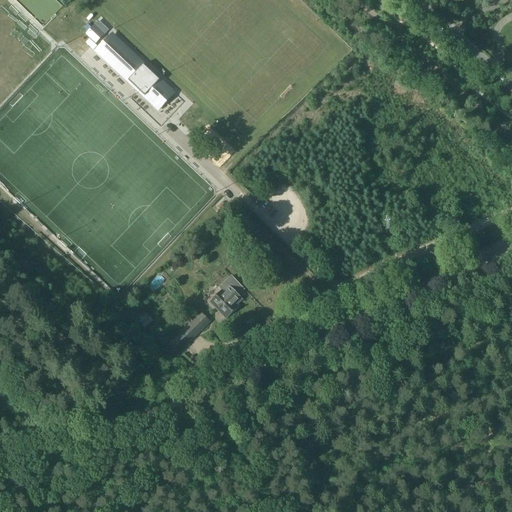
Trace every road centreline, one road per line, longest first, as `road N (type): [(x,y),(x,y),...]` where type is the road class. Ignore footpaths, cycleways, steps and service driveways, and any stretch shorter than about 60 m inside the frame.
road 1 (track): [(0,466),(264,367),(511,252)]
road 2 (unknown): [(511,138),(355,0)]
road 3 (track): [(311,511),(190,396)]
road 4 (tertiary): [(511,84),(416,0)]
